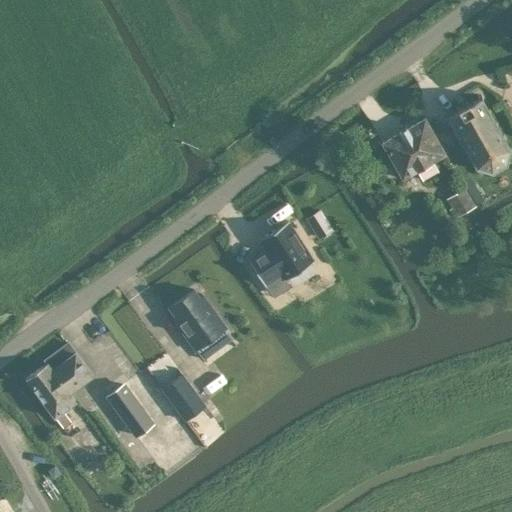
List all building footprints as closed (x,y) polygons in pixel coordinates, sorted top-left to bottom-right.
[(501,151),(504,154),(507,151),(504,148),(509,140),(511,140),(511,134),(510,135),(503,123),(506,121),(504,118),(501,120),(496,112),(499,110),(497,106),(494,108),(489,100),(492,98),(490,95),(487,97),(482,88),(485,87),(483,83),(480,85),(478,82),(473,84),(475,87),(469,90),(467,87),(456,94),(458,97),(451,101),(449,97),(446,99),(448,102),(445,104),(446,107),(448,106),(455,117),(453,118),(455,121),(457,120),(462,128),(460,129),(462,132),(464,131),(469,139),(466,140),(469,144),(471,143),(477,153),(475,158),(479,159),(480,155),(488,156),(489,160),(494,160),(493,155),(501,151)] [(426,106),(384,130),(404,165),(420,157),(424,165),(440,156),(435,147),(446,141),(442,133),(426,106)] [(465,175),(447,185),(458,204),(475,194),(465,175)] [(326,205),(312,214),(319,226),(334,217),(326,205)] [(266,236),(249,247),(273,284),(290,273),(286,267),(315,248),(289,208),(260,226),(266,236)] [(195,276),(170,294),(175,301),(173,303),(197,336),(198,336),(205,346),(233,325),(226,315),(227,314),(202,281),(200,283),(195,276)] [(76,393),(70,384),(96,365),(70,331),(48,347),(51,351),(29,368),(64,415),(71,410),(64,401),(76,393)] [(182,361),(162,375),(186,407),(206,393),(182,361)] [(127,369),(110,382),(138,420),(155,408),(127,369)] [(55,452),(48,458),(54,466),(61,460),(55,452)] [(8,471),(0,476),(0,497),(9,509),(26,496),(8,471)]
